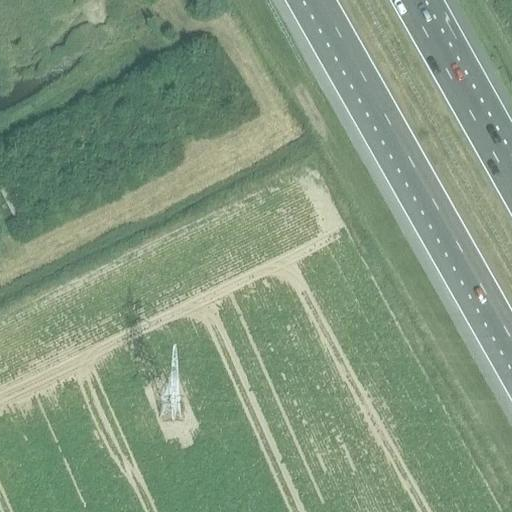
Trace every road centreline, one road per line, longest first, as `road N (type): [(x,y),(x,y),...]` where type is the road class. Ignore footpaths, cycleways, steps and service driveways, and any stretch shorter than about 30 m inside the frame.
road 1 (motorway): [(318,0),(511,342)]
road 2 (motorway): [(511,188),(406,0)]
